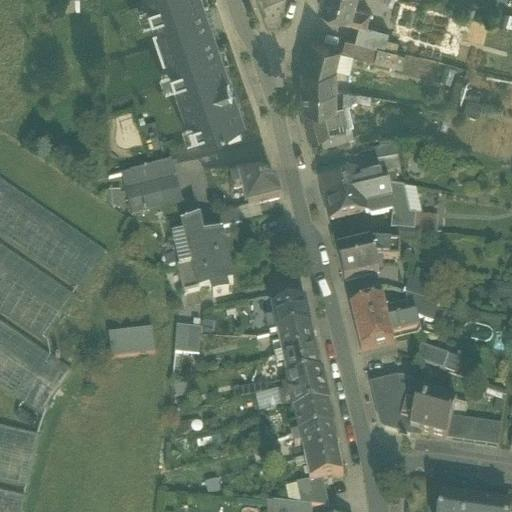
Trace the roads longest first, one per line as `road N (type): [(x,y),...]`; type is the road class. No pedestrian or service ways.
road 1 (residential): [(370,466),(259,64)]
road 2 (residential): [(370,466),(511,477)]
